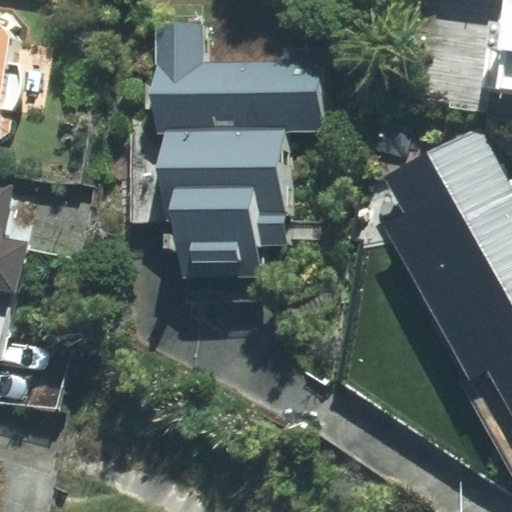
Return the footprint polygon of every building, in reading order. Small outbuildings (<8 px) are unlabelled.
[(511,0),(500,0),(488,111),(511,113),(511,0)] [(0,100),(12,27),(0,25),(0,100)] [(141,76),(143,144),(312,138),(310,70),(201,74),(200,36),(152,38),(153,75),(141,76)] [(289,313),(283,145),(162,149),(168,317),(289,313)] [(0,310),(14,313),(25,253),(0,248),(0,246),(9,197),(0,195),(0,310)]
